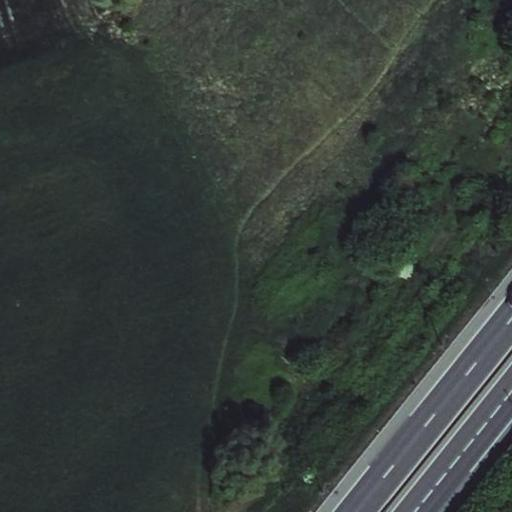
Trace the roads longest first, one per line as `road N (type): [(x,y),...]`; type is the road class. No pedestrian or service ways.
road 1 (unknown): [(226,511),(511,149)]
road 2 (track): [(198,511),(242,239)]
road 3 (trunk): [(511,317),(355,511)]
road 4 (trunk): [(414,511),(511,391)]
